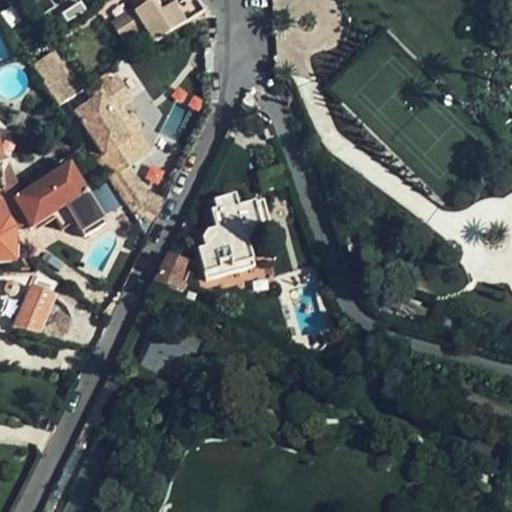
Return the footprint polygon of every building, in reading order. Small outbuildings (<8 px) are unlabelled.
[(156,46),(204,15),(195,0),(193,0),(161,21),(149,2),(113,25),(125,44),(147,31),(156,46)] [(151,0),(163,13),(177,0),(151,0)] [(68,26),(89,15),(83,5),(63,17),(68,26)] [(67,104),(72,101),(45,59),(29,69),(57,111),(67,104)] [(65,124),(145,245),(166,203),(148,195),(131,169),(151,157),(135,132),(138,130),(131,119),(127,121),(120,109),(130,103),(118,80),(110,83),(107,78),(72,101),(67,104),(76,117),(65,124)] [(0,200),(15,192),(20,189),(12,164),(0,168),(0,200)] [(18,199),(15,192),(0,200),(0,218),(6,228),(9,232),(26,221),(32,232),(52,221),(60,233),(72,227),(81,242),(102,230),(66,170),(18,199)] [(239,211),(236,200),(216,204),(218,214),(211,216),(215,234),(209,234),(203,244),(205,252),(201,254),(207,280),(253,268),(246,239),(272,233),(265,204),(239,211)] [(0,265),(10,266),(11,235),(9,232),(6,228),(0,227),(0,265)] [(156,281),(176,289),(187,265),(168,256),(156,281)] [(12,330),(40,341),(63,283),(36,273),(35,276),(12,330)] [(0,328),(12,330),(35,276),(0,277),(0,328)] [(156,281),(150,294),(171,302),(176,289),(156,281)] [(206,349),(178,335),(174,341),(159,346),(153,343),(138,374),(169,389),(191,380),(206,349)] [(362,372),(374,348),(357,341),(347,365),(362,372)] [(125,386),(109,377),(86,424),(91,426),(102,432),(125,386)] [(91,426),(86,424),(79,438),(84,441),(91,426)] [(79,438),(50,495),(60,500),(88,443),(84,441),(79,438)] [(116,455),(97,445),(70,497),(73,499),(66,511),(95,511),(91,510),(116,455)]
